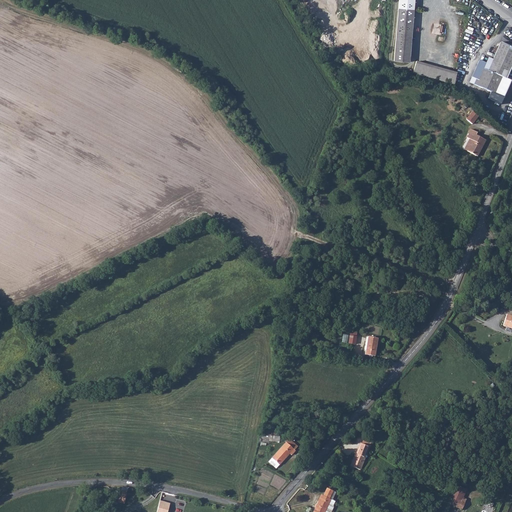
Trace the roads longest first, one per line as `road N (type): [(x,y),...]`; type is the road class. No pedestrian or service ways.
road 1 (tertiary): [(272,511),(438,318),(511,136)]
road 2 (unclassified): [(257,511),(109,481),(40,486),(0,501)]
